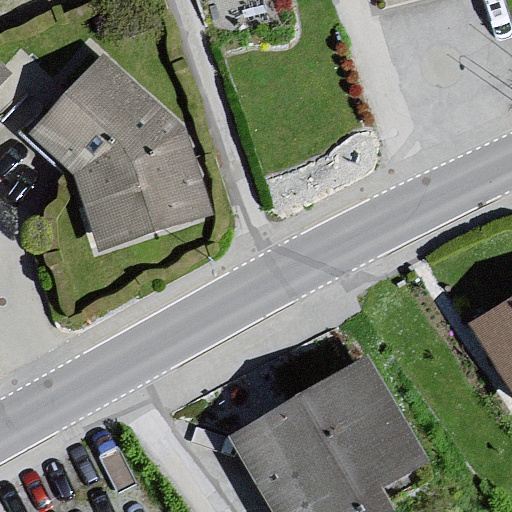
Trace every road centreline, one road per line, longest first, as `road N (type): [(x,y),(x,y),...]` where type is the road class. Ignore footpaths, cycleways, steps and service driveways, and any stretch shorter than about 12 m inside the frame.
road 1 (tertiary): [(0,431),(381,220),(511,157)]
road 2 (unknown): [(132,402),(212,511)]
